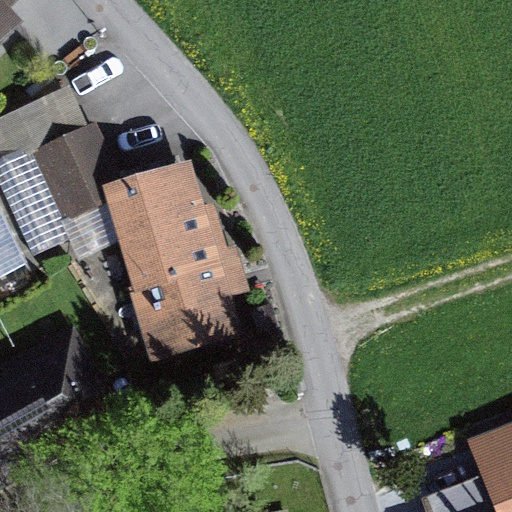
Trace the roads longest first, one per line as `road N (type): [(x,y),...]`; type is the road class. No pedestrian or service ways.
road 1 (residential): [(355,511),(270,212),(230,142),(109,0)]
road 2 (track): [(310,336),(511,264)]
